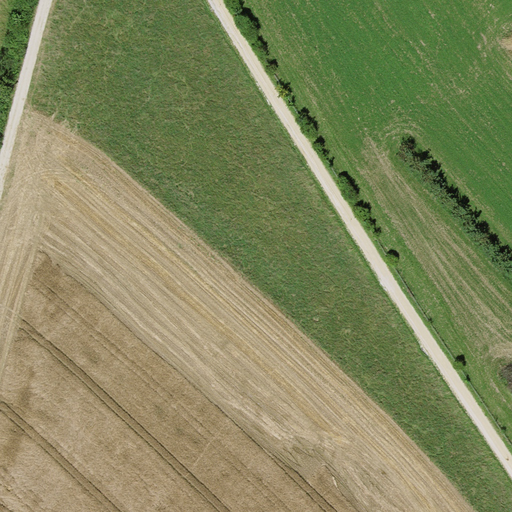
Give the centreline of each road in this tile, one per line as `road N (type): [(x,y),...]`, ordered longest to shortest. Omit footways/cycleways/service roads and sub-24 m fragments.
road 1 (track): [(511,461),(213,0)]
road 2 (track): [(0,186),(50,0)]
